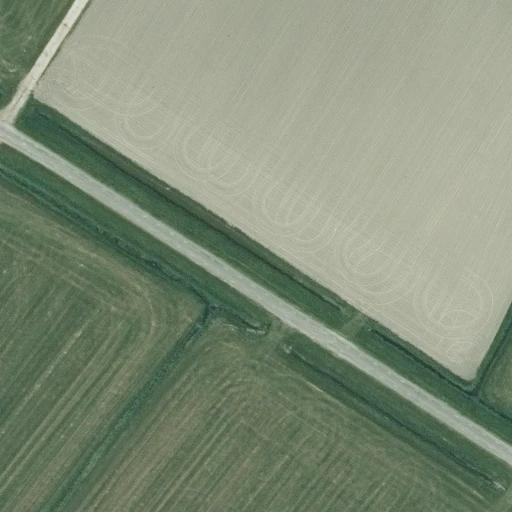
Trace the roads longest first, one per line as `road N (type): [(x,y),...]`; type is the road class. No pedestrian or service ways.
road 1 (tertiary): [(511,464),(0,139)]
road 2 (unknown): [(89,0),(1,140)]
